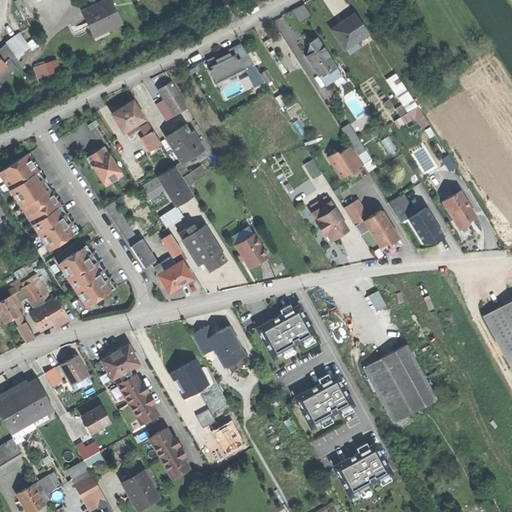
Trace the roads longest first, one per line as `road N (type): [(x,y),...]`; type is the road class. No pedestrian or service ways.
road 1 (residential): [(162,315),(314,279),(507,260)]
road 2 (residential): [(36,125),(287,0)]
road 3 (residential): [(162,315),(36,125)]
road 4 (residential): [(0,366),(54,339),(162,315)]
